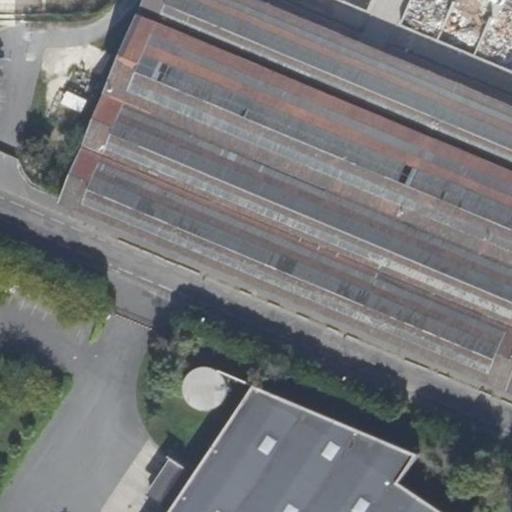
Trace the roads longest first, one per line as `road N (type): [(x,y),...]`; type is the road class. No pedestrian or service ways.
road 1 (unclassified): [(0,212),(511,425)]
road 2 (unknown): [(109,374),(29,511)]
